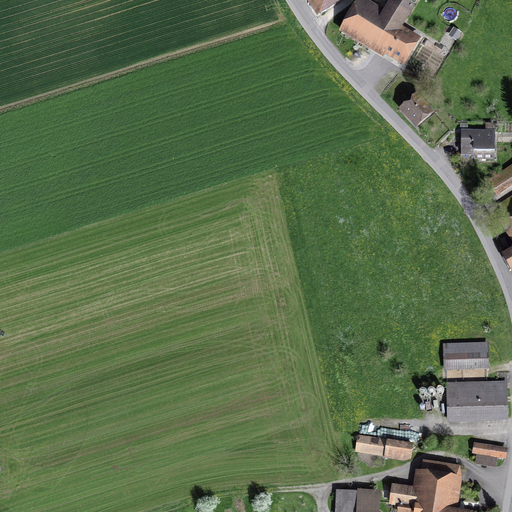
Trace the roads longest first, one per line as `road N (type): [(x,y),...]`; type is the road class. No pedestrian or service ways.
road 1 (tertiary): [(292,0),(349,76),(464,196),(511,302)]
road 2 (track): [(167,511),(218,495),(309,487),(323,494)]
